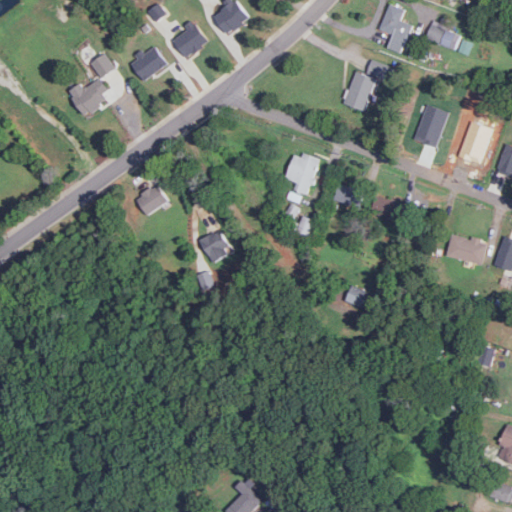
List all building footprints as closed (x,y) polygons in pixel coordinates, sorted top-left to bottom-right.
[(229,34),(251,19),(238,0),(225,0),(228,6),(216,14),(229,34)] [(169,14),(161,2),(150,10),(158,21),(169,14)] [(402,19),(407,8),(391,2),(381,28),(395,33),(389,47),(403,52),(413,24),(402,19)] [(428,38),(457,48),(462,31),(433,21),(428,38)] [(175,36),(188,57),(211,43),(198,22),(175,36)] [(132,62),(147,81),(170,63),(156,44),(132,62)] [(118,67),(107,52),(93,62),(104,77),(118,67)] [(398,67),(372,58),(368,71),(394,80),(398,67)] [(346,102),(366,110),(378,77),(357,70),(346,102)] [(74,96),(87,115),(109,100),(105,93),(110,89),(103,78),(74,96)] [(511,174),(511,143),(508,142),(498,169),(511,174)] [(321,158),(295,150),(287,177),(298,181),(295,189),(310,193),(321,158)] [(361,207),(367,191),(341,182),(336,198),(361,207)] [(143,193),(145,195),(139,198),(150,214),(170,200),(160,184),(154,188),(152,186),(143,193)] [(400,220),(406,202),(380,193),(374,211),(400,220)] [(310,238),(318,220),(305,214),(297,233),(310,238)] [(203,238),(213,262),(234,253),(223,229),(203,238)] [(448,255),(484,263),(490,241),(454,232),(448,255)] [(511,238),(506,236),(495,263),(511,269),(511,238)] [(347,300),(372,310),(379,294),(354,284),(347,300)] [(497,347),(484,344),(480,362),(492,365),(497,347)] [(511,461),(511,422),(510,422),(502,442),(505,443),(499,456),(511,461)] [(489,492),(511,503),(511,500),(511,486),(495,478),(489,492)] [(240,488),(244,493),(227,509),(229,511),(251,511),(265,499),(248,481),(240,488)]
